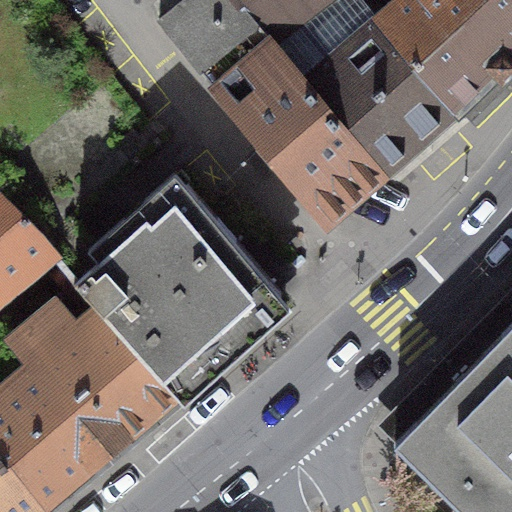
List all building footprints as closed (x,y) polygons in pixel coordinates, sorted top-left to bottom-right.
[(239,3),(237,0),(181,0),(159,18),(217,89),(273,42),(239,3)] [(237,0),(239,3),(273,42),(383,170),(452,109),(373,17),(375,16),(362,0),(237,0)] [(511,0),(393,0),(375,16),(373,17),(452,109),(511,50),(511,0)] [(217,89),(325,220),(383,170),(273,42),(217,89)] [(76,280),(176,392),(257,319),(250,310),(267,293),(261,285),(268,279),(186,182),(76,280)] [(33,229),(0,196),(0,292),(51,250),(33,229)] [(0,397),(0,447),(43,503),(176,392),(76,280),(73,282),(101,313),(81,330),(56,299),(10,336),(36,367),(0,397)] [(511,511),(511,321),(395,443),(465,511),(511,511)] [(0,511),(30,511),(43,503),(0,447),(0,511)]
